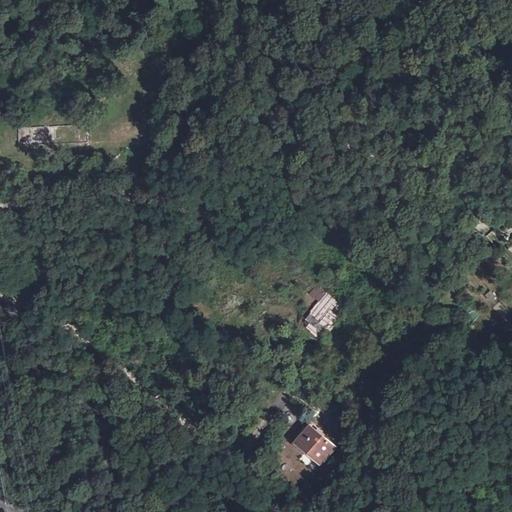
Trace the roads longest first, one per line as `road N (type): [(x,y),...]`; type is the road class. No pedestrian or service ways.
road 1 (track): [(0,299),(84,339),(234,469)]
road 2 (track): [(344,143),(203,162),(168,182),(130,188)]
road 3 (track): [(130,188),(162,97),(179,0)]
road 4 (track): [(511,130),(451,123),(344,143)]
road 5 (track): [(130,188),(0,201)]
road 6 (track): [(170,63),(283,0)]
